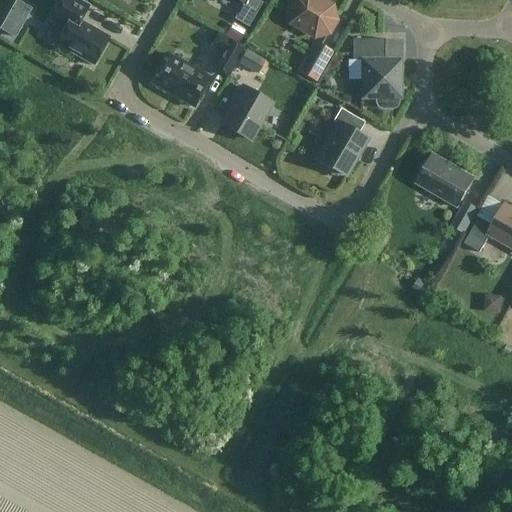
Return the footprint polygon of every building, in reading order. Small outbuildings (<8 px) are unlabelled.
[(55,44),(93,66),(109,38),(80,21),(89,6),(77,0),(60,0),(50,20),(64,28),(55,44)] [(236,0),(243,4),(234,19),(248,27),(262,3),(256,0),(236,0)] [(290,0),(286,9),(290,23),(314,37),(328,33),(336,21),(332,6),(321,0),(314,0),(313,0),(290,0)] [(0,31),(15,39),(23,25),(8,16),(0,29),(0,31)] [(245,47),(216,31),(209,45),(222,52),(214,68),(228,76),(245,47)] [(362,61),(362,99),(376,99),(376,101),(377,105),(378,107),(379,108),(381,110),(383,111),(385,111),(392,111),(394,110),(396,108),(397,107),(398,105),(399,104),(400,102),(400,101),(400,99),(401,99),(401,60),(385,60),(385,40),(353,40),(353,61),(362,61)] [(296,72),(316,83),(333,52),(314,41),(296,72)] [(238,63),(257,74),(264,61),(246,50),(238,63)] [(152,84),(194,107),(210,78),(168,55),(152,84)] [(330,86),(328,79),(323,76),(316,86),(326,92),(330,86)] [(242,88),(222,123),(251,140),(271,105),(242,88)] [(337,125),(317,159),(346,176),(367,140),(358,135),(365,123),(340,109),(333,122),(337,125)] [(475,178),(433,154),(416,184),(458,208),(475,178)] [(450,227),(465,234),(478,208),(464,201),(450,227)] [(511,208),(506,206),(494,226),(480,218),(465,244),(480,253),(490,235),(511,247),(511,208)] [(501,313),(502,296),(485,295),(484,312),(501,313)]
